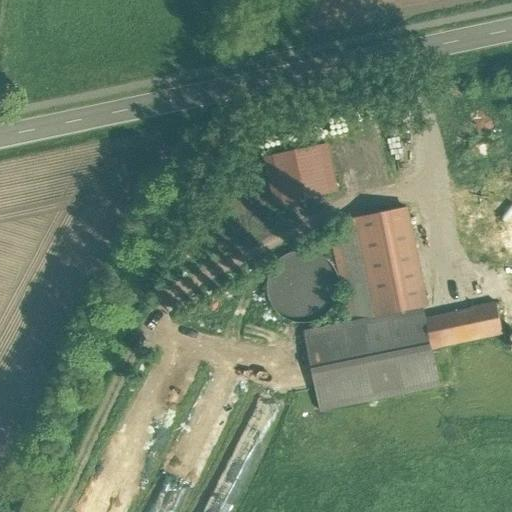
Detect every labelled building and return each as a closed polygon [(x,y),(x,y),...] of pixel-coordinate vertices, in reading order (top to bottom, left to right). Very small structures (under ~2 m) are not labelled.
[(339,153),(340,162),(390,152),(389,143),(339,153)] [(265,154),(273,204),(337,194),(329,144),(265,154)] [(344,177),(346,188),(392,178),(390,168),(344,177)] [(415,204),(333,221),(353,320),(307,329),(324,410),(446,385),(439,349),(511,333),(511,184),(463,194),(476,257),(508,251),(511,268),(511,299),(432,316),(430,306),(436,305),(415,204)] [(130,506),(195,372),(161,355),(98,485),(104,488),(97,502),(112,510),(113,508),(104,504),(108,497),(117,501),(123,489),(130,492),(124,503),(130,506)]
